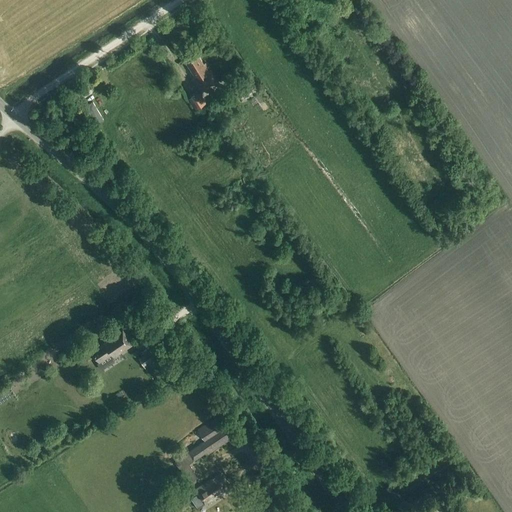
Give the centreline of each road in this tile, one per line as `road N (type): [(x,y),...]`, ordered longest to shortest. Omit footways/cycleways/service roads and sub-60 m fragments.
road 1 (tertiary): [(346,511),(163,255),(14,117)]
road 2 (track): [(14,117),(183,0)]
